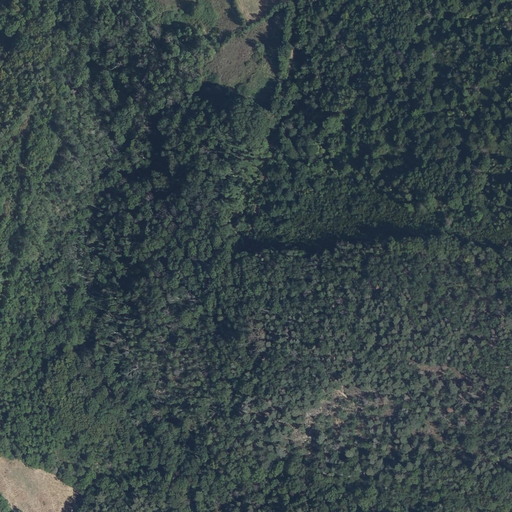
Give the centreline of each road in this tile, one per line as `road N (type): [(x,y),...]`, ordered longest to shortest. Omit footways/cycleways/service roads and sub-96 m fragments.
road 1 (track): [(291,67),(258,230),(333,241),(419,228),(511,229)]
road 2 (track): [(348,0),(295,69),(289,59),(298,0)]
